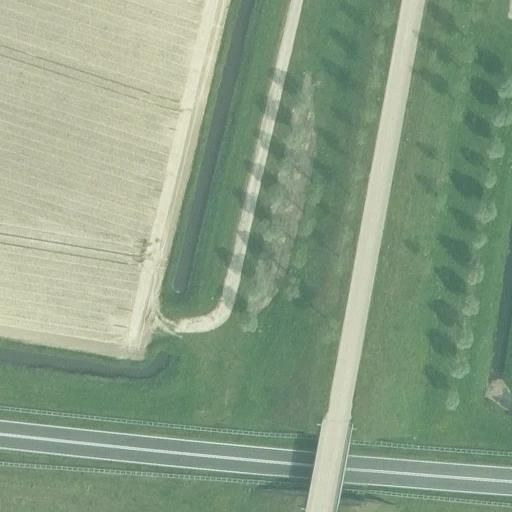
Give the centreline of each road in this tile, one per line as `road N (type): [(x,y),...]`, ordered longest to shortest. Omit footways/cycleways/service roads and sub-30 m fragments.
road 1 (tertiary): [(321,511),(413,0)]
road 2 (trunk): [(511,481),(0,435)]
road 3 (track): [(176,325),(206,324),(225,309),(297,0)]
